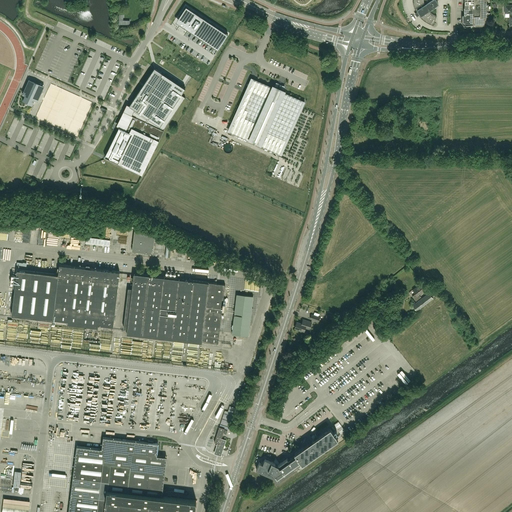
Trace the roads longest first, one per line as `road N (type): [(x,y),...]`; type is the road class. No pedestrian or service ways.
road 1 (secondary): [(222,511),(318,214)]
road 2 (unclassified): [(162,11),(93,146),(73,167)]
road 3 (secondary): [(318,214),(360,46)]
road 4 (secondary): [(350,44),(318,214)]
